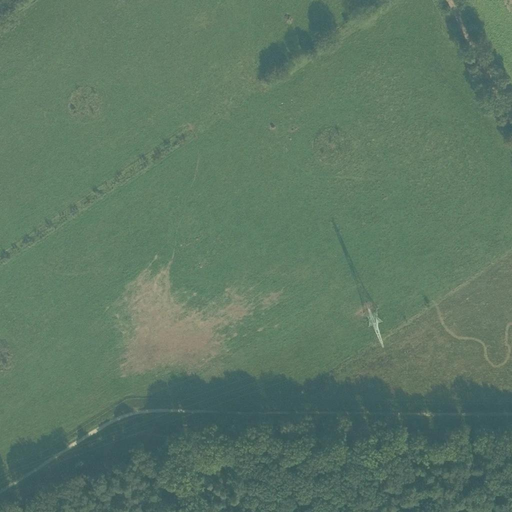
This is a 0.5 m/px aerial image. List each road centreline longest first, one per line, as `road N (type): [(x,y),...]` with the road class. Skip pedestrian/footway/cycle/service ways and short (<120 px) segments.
road 1 (track): [(0,0),(448,0),(511,120)]
road 2 (track): [(5,511),(140,439),(511,431)]
